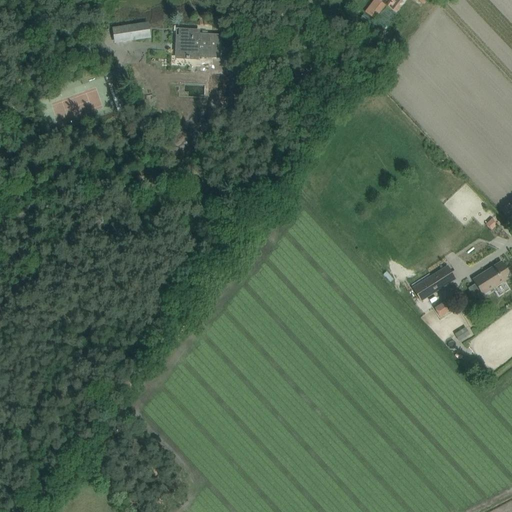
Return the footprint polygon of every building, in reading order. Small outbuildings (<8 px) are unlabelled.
[(382,0),(381,2),(386,6),(393,12),(398,5),(402,0),(382,0)] [(150,38),(148,22),(112,27),(114,43),(150,38)] [(181,54),(181,57),(186,57),(186,59),(189,59),(189,57),(214,59),(214,60),(213,60),(213,71),(214,71),(214,73),(211,72),(210,83),(221,84),(221,73),(219,73),(219,71),(223,71),(223,61),(219,61),(219,59),(220,59),(221,35),(200,34),(200,30),(179,29),(178,36),(176,36),(175,54),(181,54)] [(322,70),(315,59),(294,74),(302,84),(322,70)] [(510,277),(501,263),(473,281),(483,295),(510,277)] [(411,288),(420,303),(456,280),(447,266),(411,288)] [(471,345),(476,356),(488,351),(482,339),(471,345)]
